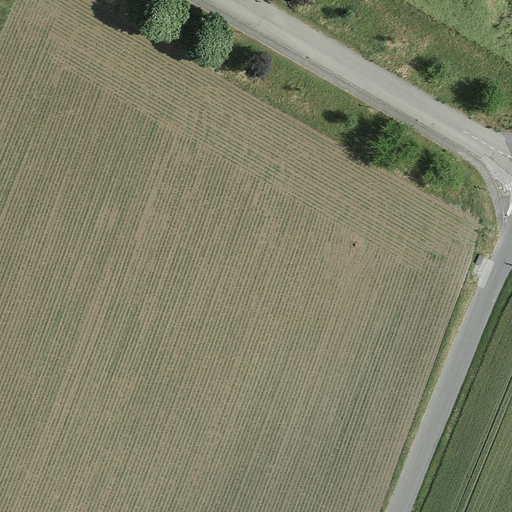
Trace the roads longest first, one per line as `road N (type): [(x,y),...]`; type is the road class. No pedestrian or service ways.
road 1 (unclassified): [(511,156),(235,0)]
road 2 (unclassified): [(511,246),(399,511)]
